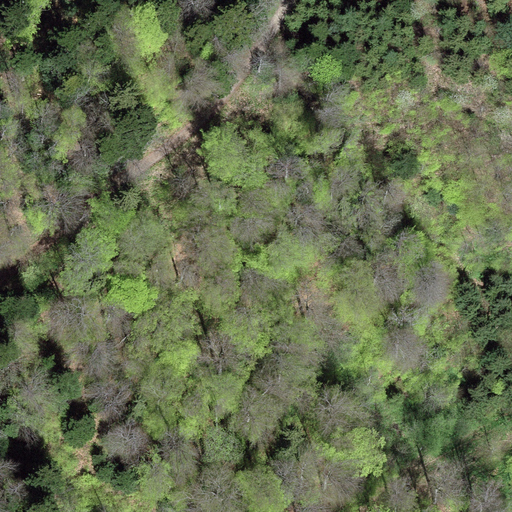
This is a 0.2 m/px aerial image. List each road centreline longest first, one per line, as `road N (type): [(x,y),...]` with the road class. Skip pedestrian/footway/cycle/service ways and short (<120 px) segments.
road 1 (track): [(96,199),(221,101),(289,0)]
road 2 (track): [(369,511),(409,475),(511,412)]
road 3 (track): [(0,278),(96,199)]
